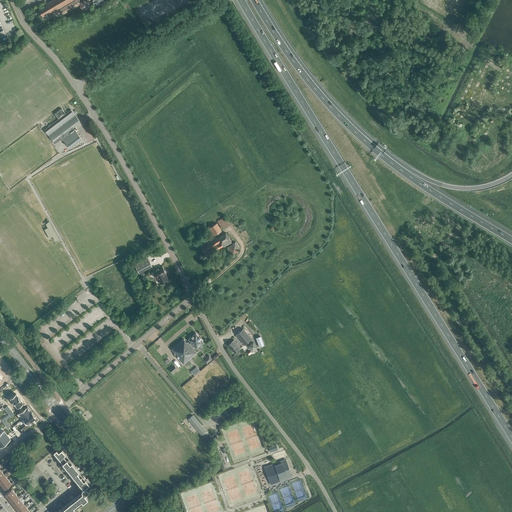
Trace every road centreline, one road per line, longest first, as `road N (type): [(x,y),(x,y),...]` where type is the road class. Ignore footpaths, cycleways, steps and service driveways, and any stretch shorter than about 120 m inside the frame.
road 1 (motorway): [(240,0),(511,436)]
road 2 (unclassified): [(334,511),(192,296)]
road 3 (unclassified): [(192,296),(76,86)]
road 4 (motorway): [(393,165),(331,108),(254,0)]
road 5 (unclassified): [(60,410),(192,296)]
road 6 (unclassified): [(76,86),(212,0)]
road 7 (motorway): [(511,239),(393,165)]
road 8 (motorway): [(511,173),(457,187),(393,165)]
